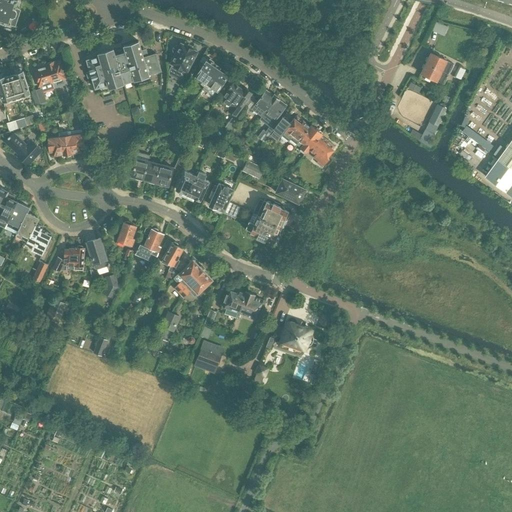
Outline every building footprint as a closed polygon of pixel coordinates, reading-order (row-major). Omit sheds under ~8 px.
[(0,0),(0,21),(10,25),(13,17),(18,18),(20,12),(17,11),(15,9),(18,0),(17,0),(0,0)] [(432,31),(444,36),(447,27),(436,23),(432,31)] [(115,55),(120,69),(119,69),(123,84),(125,83),(134,80),(134,81),(150,76),(150,75),(162,71),(156,53),(148,56),(147,52),(142,53),(139,41),(124,46),(126,52),(115,55)] [(174,53),(176,53),(171,63),(187,71),(197,52),(181,43),(180,46),(178,45),(176,45),(175,45),(174,46),(173,48),(173,50),(173,51),(174,53)] [(99,56),(86,60),(95,89),(107,86),(108,89),(123,84),(119,69),(120,69),(115,55),(113,49),(99,53),(99,56)] [(447,60),(431,53),(426,63),(449,74),(454,64),(447,61),(447,60)] [(200,83),(205,86),(218,66),(207,59),(195,76),(202,81),(200,83)] [(58,61),(47,65),(53,83),(54,88),(66,84),(60,62),(58,61)] [(421,73),(437,81),(444,84),(449,74),(426,63),(421,73)] [(40,87),(41,88),(36,90),(40,104),(47,102),(43,92),(54,88),(53,83),(47,65),(34,69),(40,88),(40,87)] [(218,66),(205,86),(203,89),(214,96),(229,74),(218,66)] [(465,70),(458,67),(453,77),(460,80),(461,78),(464,80),(466,76),(463,74),(465,70)] [(23,71),(10,75),(17,99),(22,98),(22,96),(30,93),(23,71)] [(0,94),(3,102),(11,99),(12,101),(17,99),(10,75),(0,78),(0,94)] [(419,92),(422,86),(410,82),(408,88),(419,92)] [(245,103),(251,94),(252,93),(244,88),(243,90),(233,83),(231,87),(220,102),(229,109),(229,110),(236,115),(245,103)] [(251,103),(254,105),(252,109),(262,117),(276,96),(273,94),(273,95),(266,90),(257,101),(254,99),(251,103)] [(255,97),(251,94),(245,103),(249,105),(251,103),(254,99),(255,97)] [(271,124),(270,126),(274,129),(281,119),(277,117),(286,105),(279,100),(280,99),(276,96),(262,117),(271,124)] [(511,97),(486,135),(505,149),(485,175),(511,194),(511,97)] [(429,122),(425,129),(418,141),(427,146),(434,134),(438,126),(447,108),(438,104),(429,122)] [(74,118),(72,111),(65,113),(67,120),(74,118)] [(58,115),(60,122),(67,120),(65,113),(58,115)] [(36,123),(33,114),(24,117),(27,126),(36,123)] [(284,132),(291,138),(290,139),(297,144),(310,127),(304,122),(304,121),(297,115),(295,118),(290,123),(283,117),(281,119),(274,129),(275,130),(271,135),(277,141),(284,132)] [(27,126),(24,117),(16,120),(19,129),(21,128),(20,128),(27,126)] [(168,120),(171,131),(176,130),(179,119),(169,120),(168,120)] [(19,129),(16,120),(6,123),(9,131),(14,130),(19,129)] [(38,123),(40,132),(46,130),(44,122),(38,123)] [(466,124),(462,130),(490,150),(494,144),(466,124)] [(297,144),(301,148),(300,148),(307,154),(309,150),(310,150),(321,135),(322,134),(311,125),(310,127),(297,144),(297,145),(297,144)] [(5,141),(20,154),(18,156),(28,165),(41,150),(30,140),(27,144),(16,134),(22,132),(21,128),(19,129),(14,130),(15,133),(14,132),(5,141)] [(171,131),(161,131),(160,138),(172,142),(176,130),(171,131)] [(85,148),(83,132),(71,134),(74,153),(82,152),(81,148),(85,148)] [(71,134),(60,135),(63,155),(74,153),(71,134)] [(47,137),(49,153),(53,152),(54,156),(63,155),(60,135),(47,137)] [(310,150),(315,155),(313,156),(324,165),(329,158),(327,157),(333,149),(335,146),(328,140),(321,135),(310,150)] [(215,154),(217,154),(216,155),(223,159),(227,150),(219,147),(215,154)] [(223,159),(224,159),(224,157),(232,161),(235,154),(227,150),(223,159)] [(131,176),(143,180),(149,160),(150,156),(140,153),(137,153),(137,154),(131,176)] [(180,156),(175,168),(180,170),(186,158),(180,156)] [(156,183),(161,163),(149,160),(143,180),(156,183)] [(259,179),(265,168),(247,160),(242,170),(259,179)] [(169,186),(173,166),(161,163),(156,183),(169,186)] [(176,190),(181,192),(180,195),(186,198),(187,196),(188,197),(189,195),(188,195),(197,175),(185,170),(176,190)] [(188,197),(187,196),(186,198),(193,202),(195,198),(200,200),(209,181),(205,179),(207,174),(199,171),(197,175),(188,195),(189,195),(188,197)] [(279,179),(280,180),(275,192),(299,203),(306,189),(280,177),(279,179)] [(234,188),(219,182),(209,205),(216,208),(215,210),(216,212),(219,214),(222,213),(223,210),(224,211),(234,188)] [(0,208),(8,191),(0,186),(0,208)] [(9,191),(8,191),(0,208),(0,218),(7,222),(17,201),(14,200),(15,196),(8,193),(9,191)] [(263,200),(259,199),(253,213),(284,228),(288,220),(286,219),(288,218),(290,215),(290,213),(289,212),(288,211),(287,211),(264,200),(263,200)] [(29,207),(17,201),(7,222),(19,227),(27,212),(29,207)] [(15,236),(27,241),(27,242),(28,242),(36,225),(39,218),(27,212),(19,227),(17,232),(15,236)] [(253,213),(249,221),(245,230),(258,235),(257,237),(264,241),(265,239),(273,242),(277,235),(280,236),(284,228),(253,213)] [(125,243),(124,245),(132,247),(132,246),(135,239),(133,238),(137,227),(124,222),(124,223),(119,221),(115,232),(119,234),(117,240),(125,243)] [(28,242),(33,245),(31,249),(42,255),(45,249),(48,251),(54,239),(50,238),(51,236),(41,231),(42,228),(36,225),(28,242)] [(150,258),(151,258),(149,263),(153,264),(155,260),(161,247),(159,246),(164,234),(147,227),(144,233),(148,235),(144,245),(141,243),(136,241),(131,253),(136,255),(136,253),(148,259),(151,252),(153,253),(150,258)] [(107,260),(100,238),(87,242),(94,264),(107,260)] [(168,270),(169,270),(166,278),(170,280),(175,268),(179,260),(177,259),(183,248),(167,240),(164,246),(168,248),(162,259),(163,259),(161,262),(168,266),(169,264),(170,265),(168,270)] [(65,260),(58,257),(52,268),(60,272),(62,268),(74,269),(84,270),(84,266),(85,248),(76,247),(76,248),(70,248),(69,249),(65,249),(65,260)] [(174,278),(178,283),(174,288),(181,295),(182,295),(180,292),(203,269),(193,259),(187,265),(184,262),(180,260),(179,260),(175,268),(181,271),(178,274),(174,278)] [(33,278),(31,278),(27,287),(36,291),(48,264),(41,261),(33,278)] [(180,292),(182,295),(181,295),(184,298),(186,296),(187,296),(189,294),(189,293),(190,292),(195,297),(198,294),(213,279),(203,269),(180,292)] [(105,277),(107,285),(103,293),(112,298),(119,286),(115,275),(105,277)] [(231,290),(229,294),(227,293),(224,301),(227,302),(224,308),(238,313),(245,293),(238,290),(237,292),(231,290)] [(245,291),(245,293),(238,313),(255,319),(259,307),(263,309),(266,301),(262,300),(254,297),(255,294),(245,291)] [(55,298),(46,317),(40,331),(52,336),(67,304),(55,298)] [(23,309),(10,303),(6,310),(19,317),(23,309)] [(216,311),(210,309),(205,323),(211,326),(216,314),(217,312),(216,311)] [(161,326),(174,332),(181,317),(168,311),(161,326)] [(266,322),(259,319),(255,329),(262,331),(266,322)] [(281,335),(282,338),(281,341),(305,349),(307,344),(309,345),(310,345),(313,343),(314,339),(313,335),(312,335),(311,334),(312,330),(288,322),(287,324),(284,325),(281,335)] [(162,337),(166,339),(168,340),(171,332),(163,329),(160,336),(162,337)] [(99,337),(93,353),(102,356),(108,340),(99,337)] [(161,338),(158,337),(153,349),(163,353),(167,342),(165,341),(166,339),(162,337),(161,338)] [(204,341),(195,365),(214,372),(217,366),(218,366),(224,348),(204,341)] [(259,364),(257,368),(255,372),(266,377),(269,368),(259,364)]
